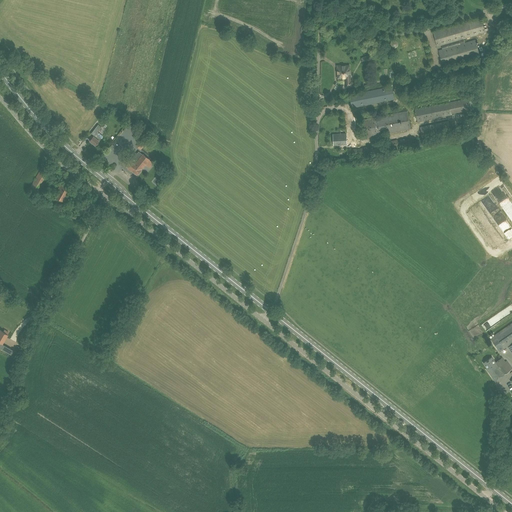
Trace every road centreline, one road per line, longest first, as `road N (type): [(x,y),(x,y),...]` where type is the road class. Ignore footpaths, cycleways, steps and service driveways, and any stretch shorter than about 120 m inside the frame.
road 1 (primary): [(511,504),(136,205)]
road 2 (unclassified): [(502,511),(130,215)]
road 3 (unclassified): [(511,5),(393,35),(344,0)]
road 4 (primary): [(106,179),(47,131),(0,73)]
road 5 (unclassified): [(97,191),(0,100)]
